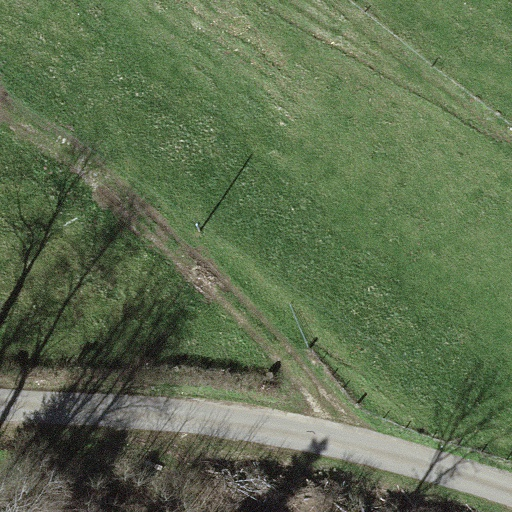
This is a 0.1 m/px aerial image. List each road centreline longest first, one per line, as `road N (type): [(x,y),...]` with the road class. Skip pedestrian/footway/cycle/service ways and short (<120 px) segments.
road 1 (unclassified): [(511,488),(211,415),(0,402)]
road 2 (track): [(347,442),(218,291),(0,135)]
